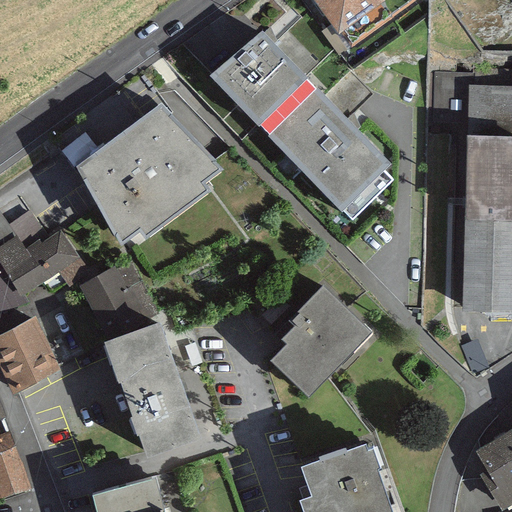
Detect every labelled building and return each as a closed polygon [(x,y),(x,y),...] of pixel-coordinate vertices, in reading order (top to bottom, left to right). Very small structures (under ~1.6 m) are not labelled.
[(319,0),(352,44),(392,12),(380,0),(319,0)] [(269,126),(315,77),(262,23),(209,67),(269,126)] [(315,77),(269,126),(267,127),(352,209),(393,168),(383,159),(391,151),(315,77)] [(511,84),(468,83),(463,307),(511,307),(511,84)] [(75,157),(121,231),(139,218),(145,225),(209,177),(203,169),(223,153),(161,92),(75,157)] [(47,234),(29,209),(9,222),(17,231),(26,244),(40,235),(42,238),(47,234)] [(0,311),(27,301),(22,292),(0,259),(0,242),(17,231),(9,222),(0,210),(0,311)] [(0,242),(0,259),(22,292),(60,266),(70,280),(88,268),(60,226),(47,234),(42,238),(40,235),(26,244),(17,231),(0,242)] [(79,280),(104,328),(141,311),(114,261),(79,280)] [(372,319),(322,273),(290,308),(295,313),(282,328),(286,333),(270,351),(309,387),(372,319)] [(160,310),(103,329),(107,339),(102,341),(109,360),(114,358),(133,410),(128,412),(135,427),(140,426),(147,445),(200,426),(160,310)] [(0,328),(0,359),(15,391),(61,368),(34,312),(0,328)] [(471,365),(488,364),(487,340),(469,341),(471,365)] [(489,466),(481,470),(501,504),(511,497),(511,422),(476,444),(489,466)] [(0,495),(31,484),(11,429),(0,432),(0,495)] [(322,447),(301,454),(311,483),(299,488),(305,504),(298,507),(299,511),(398,511),(372,437),(367,438),(365,432),(344,439),(344,438),(321,445),(322,447)] [(92,484),(99,511),(167,511),(155,467),(92,484)]
